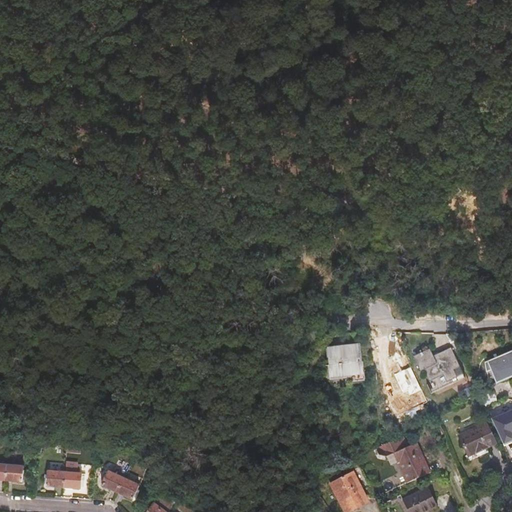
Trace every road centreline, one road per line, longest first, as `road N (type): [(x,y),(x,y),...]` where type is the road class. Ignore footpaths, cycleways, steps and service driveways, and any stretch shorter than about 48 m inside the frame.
road 1 (track): [(0,142),(322,218),(511,62)]
road 2 (track): [(345,321),(298,306),(232,263),(101,206),(0,177)]
road 3 (unclassified): [(511,318),(345,321)]
